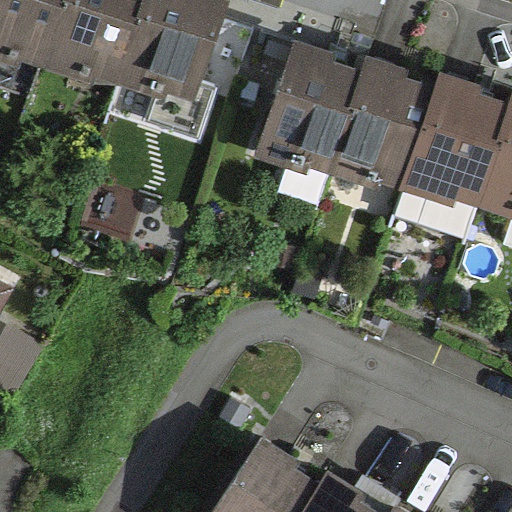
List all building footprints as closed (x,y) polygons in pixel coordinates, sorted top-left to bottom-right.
[(41,48),(56,0),(0,0),(0,42),(15,47),(17,40),(41,48)] [(115,61),(134,0),(56,0),(41,48),(87,63),(90,53),(115,61)] [(189,77),(213,0),(134,0),(115,61),(162,76),(165,69),(189,77)] [(329,159),(360,62),(321,49),(324,41),(297,32),(260,145),(303,159),(305,151),(329,159)] [(403,173),(434,76),(395,63),(397,56),(366,46),(360,62),(329,159),(375,174),(378,165),(403,173)] [(477,188),(508,92),(470,79),(474,68),(440,57),(434,76),(403,173),(450,188),(453,180),(477,188)] [(511,79),(508,92),(477,188),(511,199),(511,79)] [(0,302),(11,283),(0,277),(0,302)] [(286,511),(315,467),(292,453),(296,446),(262,425),(206,511),(286,511)] [(378,511),(384,503),(361,489),(365,482),(323,455),(315,467),(286,511),(378,511)] [(424,511),(392,491),(384,503),(378,511),(424,511)]
